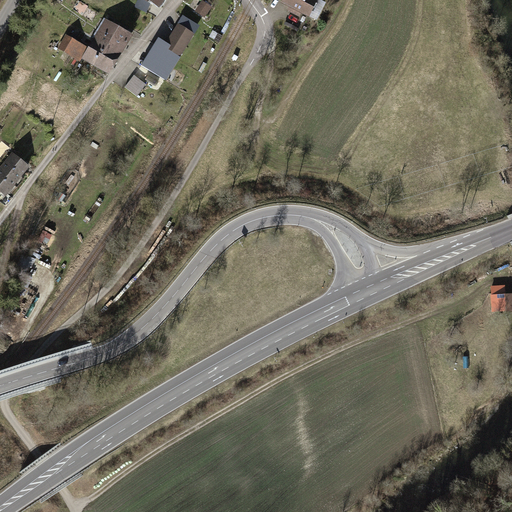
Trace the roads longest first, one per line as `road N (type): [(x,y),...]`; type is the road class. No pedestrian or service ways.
road 1 (track): [(74,511),(3,400),(53,336),(124,272),(265,42),(266,25)]
road 2 (track): [(75,511),(174,438),(318,355),(490,282)]
road 3 (primary): [(374,288),(137,418),(0,509)]
road 4 (tertiary): [(347,240),(314,219),(255,219),(232,230),(148,325),(114,350),(62,367)]
road 5 (residential): [(0,223),(177,0)]
